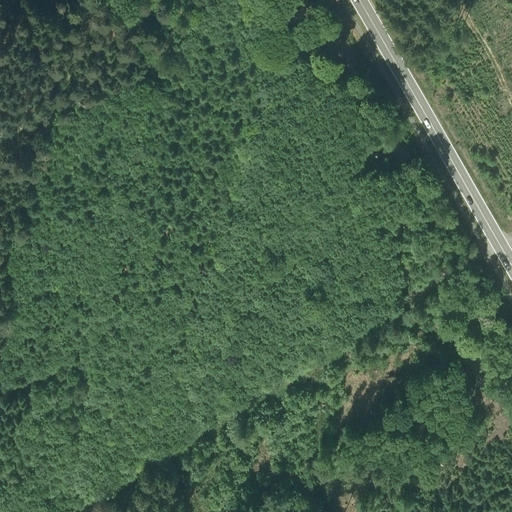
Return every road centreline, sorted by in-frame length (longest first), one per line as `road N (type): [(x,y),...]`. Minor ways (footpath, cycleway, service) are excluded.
road 1 (track): [(511,236),(82,511)]
road 2 (track): [(65,511),(95,302),(158,55)]
road 3 (primary): [(359,0),(511,265)]
road 4 (unknown): [(158,55),(0,135)]
